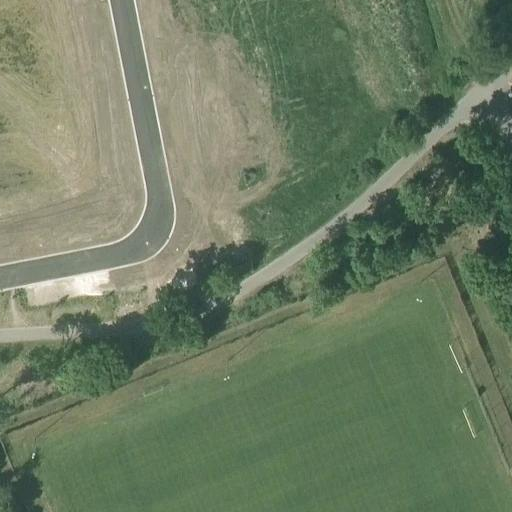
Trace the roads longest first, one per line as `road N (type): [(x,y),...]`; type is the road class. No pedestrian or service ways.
road 1 (unclassified): [(489,80),(330,237),(263,281),(157,327),(0,338)]
road 2 (residential): [(120,0),(161,214),(155,235),(135,250),(0,279)]
